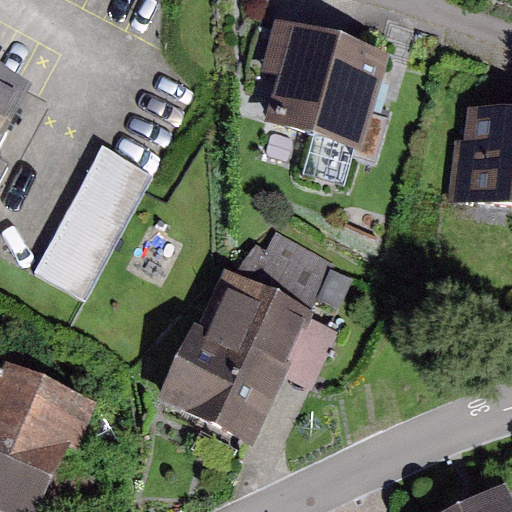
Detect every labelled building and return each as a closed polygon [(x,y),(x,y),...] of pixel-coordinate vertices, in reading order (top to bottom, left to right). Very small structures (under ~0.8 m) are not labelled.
[(390,70),(276,38),(262,87),(279,92),(266,138),(363,165),(390,70)] [(0,181),(35,117),(0,97),(0,181)] [(511,127),(470,123),(467,152),(456,151),(448,214),(511,221),(511,127)] [(154,180),(101,153),(36,281),(89,308),(154,180)] [(340,268),(276,237),(266,257),(257,253),(239,291),(227,285),(164,419),(253,461),(287,389),(315,331),(318,327),(313,324),(340,268)] [(340,341),(315,331),(287,389),(313,401),(340,341)] [(98,422),(0,380),(0,511),(48,511),(65,475),(74,479),(98,422)] [(86,511),(96,488),(74,479),(65,475),(48,511),(86,511)]
